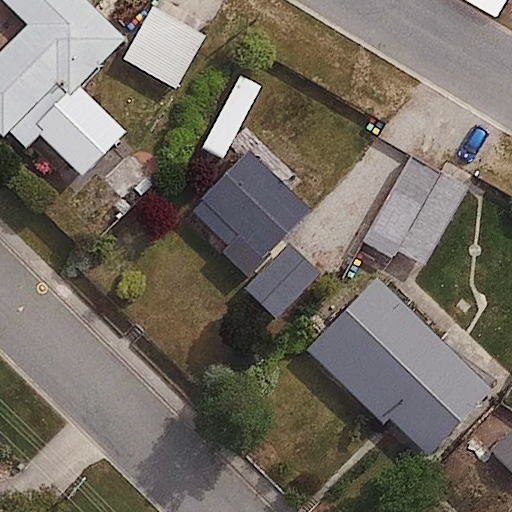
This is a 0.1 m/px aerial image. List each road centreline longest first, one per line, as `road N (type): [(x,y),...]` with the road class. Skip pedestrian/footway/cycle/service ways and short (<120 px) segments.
road 1 (residential): [(0,289),(224,511)]
road 2 (residential): [(372,0),(511,83)]
